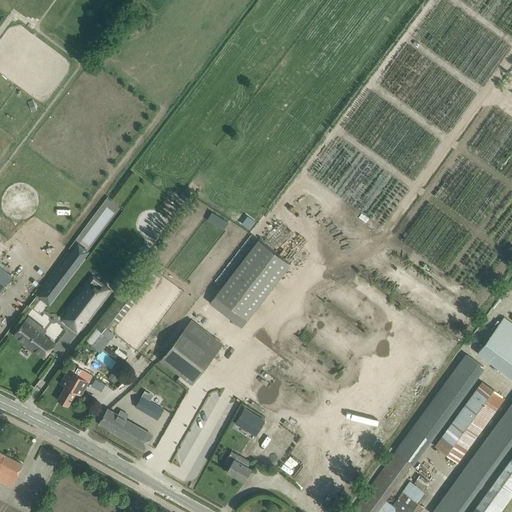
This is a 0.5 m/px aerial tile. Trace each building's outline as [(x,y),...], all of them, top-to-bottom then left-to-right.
[(75,19),(72,24),(84,32),(87,27),(75,19)] [(33,100),(28,101),(32,112),(37,111),(33,100)] [(259,238),(215,295),(247,320),(291,263),(259,238)] [(64,262),(39,294),(49,301),(73,269),(64,262)] [(13,277),(0,266),(0,294),(13,277)] [(96,329),(86,342),(95,349),(106,337),(104,335),(150,280),(141,273),(95,328),(96,329)] [(96,277),(90,286),(94,288),(100,286),(104,297),(111,288),(96,277)] [(81,298),(67,316),(70,319),(67,323),(78,331),(86,320),(76,313),(85,301),(81,298)] [(55,343),(39,331),(41,327),(28,317),(14,335),(44,358),(55,343)] [(511,366),(511,322),(504,317),(483,345),(511,366)] [(192,384),(223,344),(191,320),(160,359),(192,384)] [(467,354),(351,511),(419,511),(424,507),(403,491),(393,505),(386,500),(412,464),(414,465),(485,367),(467,354)] [(66,387),(58,400),(68,406),(76,393),(81,396),(93,376),(84,371),(74,365),(71,370),(69,369),(60,383),(66,387)] [(343,450),(386,382),(369,372),(326,440),(343,450)] [(458,463),(504,398),(481,382),(435,446),(458,463)] [(164,409),(156,405),(142,397),(136,407),(158,420),(164,409)] [(283,473),(324,421),(296,400),(256,452),(283,473)] [(462,511),(511,443),(511,403),(432,511),(462,511)] [(243,408),(235,424),(257,436),(265,419),(243,408)] [(152,435),(126,419),(128,415),(120,410),(118,415),(108,409),(99,424),(143,450),(152,435)] [(52,474),(61,457),(44,447),(34,464),(52,474)] [(231,465),(227,471),(244,481),(245,480),(248,481),(253,472),(250,470),(251,469),(248,467),(250,463),(249,460),(232,451),(225,462),(231,465)] [(0,481),(12,487),(23,464),(5,455),(0,452),(0,481)] [(511,457),(472,511),(499,511),(511,494),(511,457)] [(467,463),(462,460),(452,474),(457,477),(467,463)] [(333,465),(311,495),(326,506),(348,476),(333,465)]
